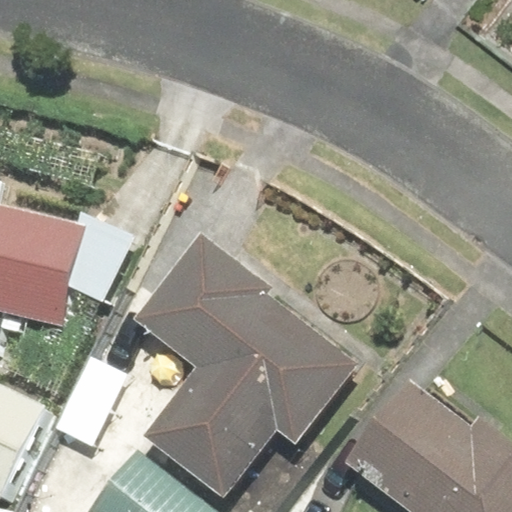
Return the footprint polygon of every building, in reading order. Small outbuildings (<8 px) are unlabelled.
[(0,204),(0,314),(81,335),(107,231),(0,204)] [(294,292),(222,238),(154,328),(215,373),(163,441),(247,505),(299,437),(316,451),(379,368),(288,300),(294,292)] [(432,384),(366,468),(423,511),(511,511),(511,428),(498,418),(490,428),(432,384)] [(52,412),(0,385),(0,498),(6,502),(52,412)] [(221,511),(154,463),(118,511),(221,511)]
